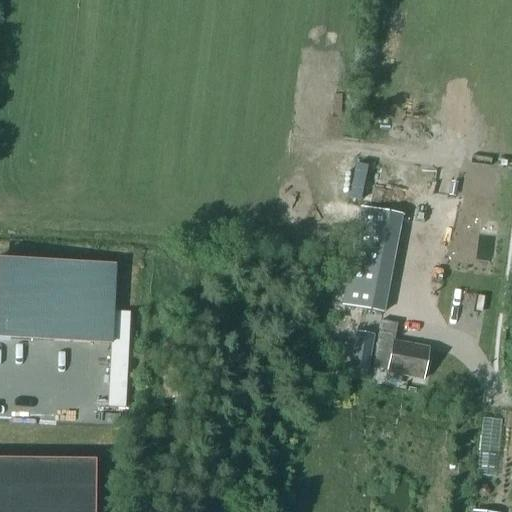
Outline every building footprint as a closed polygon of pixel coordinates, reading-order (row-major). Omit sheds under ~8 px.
[(427,282),(429,275),(464,281),(473,233),(405,221),(395,277),(427,282)] [(377,296),(387,239),(357,234),(351,273),(338,271),(335,289),(377,296)] [(0,256),(0,339),(110,344),(109,381),(108,394),(126,395),(126,382),(129,313),(112,312),(115,262),(0,256)] [(380,321),(372,368),(387,371),(386,377),(401,380),(402,376),(423,380),(428,348),(393,341),(396,324),(380,321)] [(357,332),(350,368),(366,371),(372,335),(357,332)] [(481,467),(493,468),(494,456),(482,455),(481,467)] [(0,511),(94,511),(95,461),(0,459),(0,511)]
